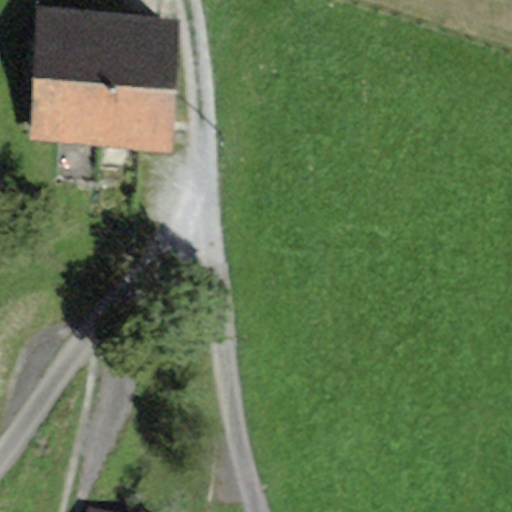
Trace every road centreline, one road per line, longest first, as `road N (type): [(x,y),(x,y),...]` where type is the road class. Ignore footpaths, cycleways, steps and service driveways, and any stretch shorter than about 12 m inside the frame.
road 1 (track): [(66,511),(91,395),(95,326)]
road 2 (track): [(202,140),(186,0)]
